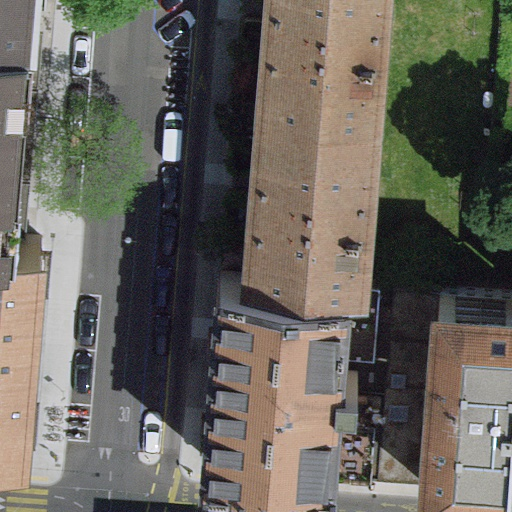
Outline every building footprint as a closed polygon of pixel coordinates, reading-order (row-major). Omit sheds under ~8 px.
[(31,0),(0,0),(0,17),(30,19),(31,0)] [(381,0),(274,0),(266,94),(375,103),(381,0)] [(0,17),(0,230),(13,232),(30,19),(0,17)] [(375,103),(266,94),(253,271),(358,279),(375,103)] [(13,232),(0,230),(0,442),(25,444),(42,235),(13,232)] [(340,468),(358,279),(253,271),(222,269),(207,460),(340,468)] [(358,279),(340,468),(382,472),(392,354),(374,353),(378,298),(380,280),(358,279)] [(443,285),(380,280),(378,298),(396,299),(392,354),(382,472),(430,476),(443,285)] [(508,482),(511,430),(511,289),(479,287),(443,285),(430,476),(508,482)]
